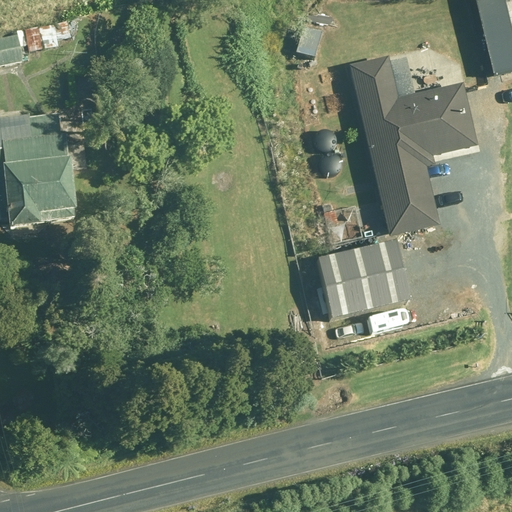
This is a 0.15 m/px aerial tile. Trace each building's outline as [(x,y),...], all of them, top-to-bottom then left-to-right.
[(325,38),(306,33),(299,57),(317,63),(325,38)] [(0,72),(20,69),(15,42),(0,44),(0,72)] [(416,102),(409,73),(395,76),(392,65),(353,75),(392,240),(442,228),(427,162),(478,150),(464,90),(416,102)] [(13,121),(12,118),(0,119),(0,219),(2,232),(85,222),(78,173),(74,173),(66,114),(13,121)] [(398,268),(394,248),(318,265),(332,324),(407,307),(398,268)]
